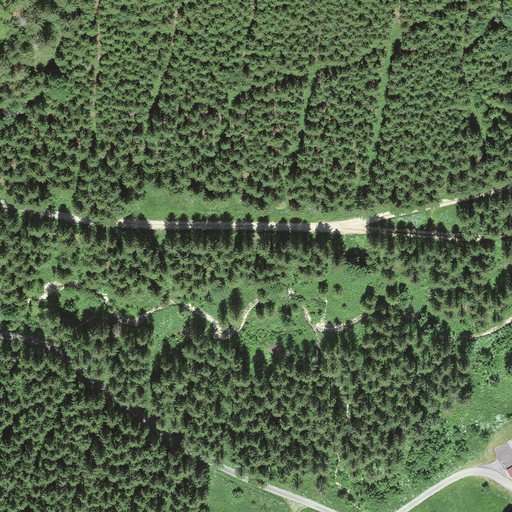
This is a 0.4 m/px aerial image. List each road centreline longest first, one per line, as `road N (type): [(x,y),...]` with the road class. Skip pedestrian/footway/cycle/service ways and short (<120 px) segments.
road 1 (track): [(511,183),(341,226),(133,224),(0,204)]
road 2 (track): [(0,335),(43,343),(212,462),(331,511)]
road 3 (track): [(511,232),(476,237),(341,226)]
road 4 (track): [(403,511),(470,471),(493,473),(511,487)]
